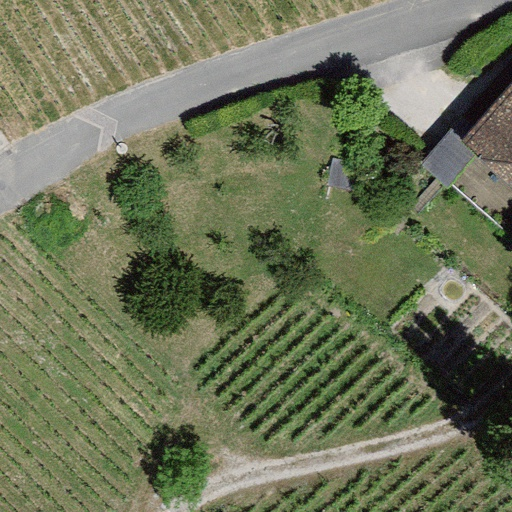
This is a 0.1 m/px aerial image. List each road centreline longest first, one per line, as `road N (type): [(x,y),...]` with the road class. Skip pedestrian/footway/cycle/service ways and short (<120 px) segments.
road 1 (unclassified): [(0,190),(37,161),(160,99),(494,0)]
road 2 (track): [(200,511),(506,413)]
